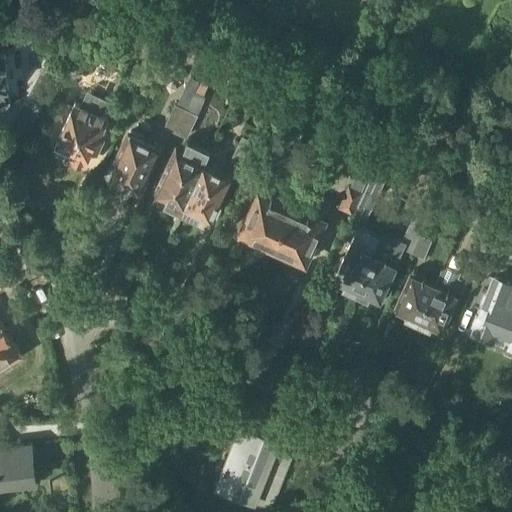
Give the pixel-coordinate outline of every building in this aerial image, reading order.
[(0,101),(10,101),(9,86),(7,65),(6,54),(2,54),(2,52),(0,52),(0,101)] [(41,68),(11,136),(27,143),(58,75),(41,68)] [(114,88),(125,93),(118,108),(129,112),(141,85),(119,75),(114,88)] [(176,102),(165,126),(177,132),(196,91),(185,86),(178,103),(176,102)] [(76,99),(55,146),(72,153),(70,157),(85,164),(93,146),(99,148),(109,126),(106,125),(108,120),(103,117),(106,112),(112,98),(90,87),(83,102),(76,99)] [(196,91),(177,132),(188,137),(207,96),(196,91)] [(108,168),(112,180),(119,178),(140,188),(162,143),(131,128),(131,129),(130,128),(114,161),(116,162),(115,165),(108,168)] [(245,135),(243,134),(231,158),(245,164),(256,142),(253,140),(257,134),(248,129),(245,135)] [(180,145),(157,193),(152,205),(164,211),(171,205),(182,211),(206,159),(211,148),(189,138),(185,147),(180,145)] [(256,142),(245,164),(262,172),(272,150),(256,142)] [(224,168),(206,159),(182,211),(199,218),(203,210),(212,214),(233,170),(225,166),(224,168)] [(269,171),(262,186),(242,231),(274,246),(294,201),(277,193),(284,177),(269,171)] [(335,277),(346,282),(345,286),(356,291),(381,236),(363,227),(365,224),(366,224),(386,178),(373,172),(365,191),(363,190),(353,213),(355,213),(349,227),(357,230),(335,277)] [(351,185),(349,184),(339,206),(353,213),(363,190),(367,179),(356,174),(351,185)] [(312,208),(294,201),(274,246),(306,260),(326,215),(333,199),(319,193),(312,208)] [(502,220),(488,249),(501,255),(510,239),(511,240),(511,210),(508,208),(502,220)] [(356,291),(369,297),(370,293),(382,298),(397,263),(404,248),(412,252),(420,234),(420,233),(426,219),(415,214),(403,239),(384,230),(382,236),(381,236),(356,291)] [(425,257),(433,239),(420,234),(412,252),(425,257)] [(475,280),(483,262),(470,256),(462,274),(475,280)] [(419,321),(431,326),(432,322),(442,327),(443,326),(444,327),(459,293),(465,280),(457,277),(459,272),(444,265),(437,282),(436,281),(419,321)] [(399,307),(408,311),(407,315),(419,321),(436,281),(413,271),(398,305),(399,306),(399,307)] [(493,329),(511,336),(511,342),(511,346),(511,288),(508,287),(510,281),(495,275),(488,292),(486,291),(483,300),(485,301),(480,316),(477,315),(474,325),(476,325),(473,332),(490,338),(493,329)] [(0,367),(22,354),(0,317),(0,367)] [(270,501),(273,493),(287,460),(286,460),(289,452),(284,450),(284,449),(263,441),(265,435),(243,427),(237,443),(234,442),(229,454),(233,455),(229,465),(227,464),(225,469),(227,470),(222,483),(228,485),(227,486),(243,492),(243,491),(270,501)] [(0,482),(36,479),(32,442),(1,446),(0,435),(0,482)]
